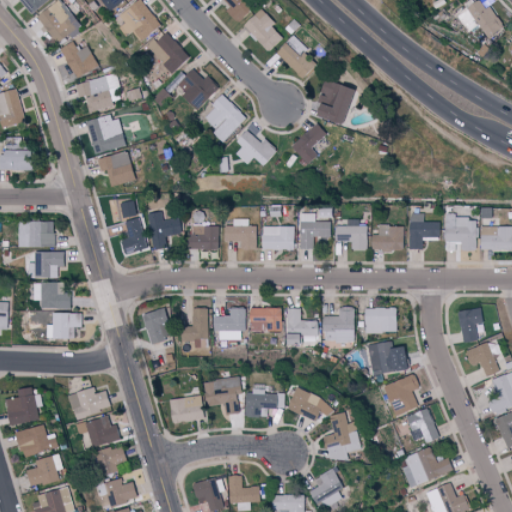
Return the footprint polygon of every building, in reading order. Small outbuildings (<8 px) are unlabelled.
[(22,0),(32,12),(48,0),(22,0)] [(105,0),(113,9),(124,0),(105,0)] [(128,34),(134,29),(143,40),(163,23),(143,0),(137,0),(121,14),(127,21),(121,26),(128,34)] [(227,0),(232,5),(227,10),(240,22),(254,6),(248,0),(227,0)] [(490,37),(506,24),(490,4),(487,6),(482,0),(475,0),(457,14),(471,32),(481,24),(490,37)] [(245,26),(272,49),(284,35),(272,25),(276,20),(261,7),(245,26)] [(191,56),(167,30),(150,46),(174,72),(191,56)] [(278,52),(305,77),(317,64),(305,53),(309,48),(294,34),(278,52)] [(100,66),(90,45),(80,49),(76,40),(63,46),(77,77),(100,66)] [(0,83),(1,82),(0,81),(0,80),(9,73),(0,61),(0,83)] [(201,108),(221,86),(209,74),(205,78),(194,67),(177,85),(201,108)] [(87,95),(91,111),(116,106),(115,99),(123,97),(118,73),(77,82),(81,96),(87,95)] [(345,124),(357,89),(327,78),(319,100),(324,101),(319,115),(345,124)] [(0,91),(0,116),(2,126),(26,120),(18,87),(0,91)] [(225,141),(248,116),(224,94),(205,115),(218,128),(214,132),(225,141)] [(89,120),(95,152),(127,145),(121,113),(89,120)] [(320,154),(313,147),(328,133),(318,122),(293,145),(309,163),(320,154)] [(237,152),(250,163),(255,156),(266,165),(279,148),(265,137),(263,141),(248,129),(238,141),(243,145),(237,152)] [(35,169),(36,150),(25,149),(25,137),(7,137),(7,153),(1,153),(1,168),(35,169)] [(100,156),(103,170),(109,169),(112,184),(136,180),(130,150),(100,156)] [(139,214),(137,199),(122,201),(124,216),(139,214)] [(155,249),(168,247),(166,234),(184,232),(182,217),(164,219),(163,210),(150,211),(155,249)] [(301,247),(315,247),(315,235),(332,235),(333,220),(316,220),(316,212),(302,211),(301,247)] [(410,247),(424,247),(424,235),(441,236),(441,220),(425,220),(425,212),(411,211),(410,247)] [(446,215),(447,249),(460,249),(460,248),(478,248),(478,215),(446,215)] [(148,248),(143,216),(127,219),(130,237),(125,238),(127,251),(148,248)] [(250,217),(235,217),(235,224),(227,224),(226,239),(243,240),(243,247),(258,248),(259,224),(250,224),(250,217)] [(337,224),(337,240),(353,240),(353,248),(368,248),(369,224),(360,224),(360,218),(348,217),(348,224),(337,224)] [(56,244),(56,219),(20,220),(20,245),(56,244)] [(221,247),(220,223),(191,224),(191,248),(221,247)] [(405,249),(406,224),(380,223),(379,232),(373,232),(373,248),(405,249)] [(296,225),(265,224),(264,248),(296,248),(296,225)] [(511,225),(483,224),(482,248),(511,249),(511,225)] [(29,261),(29,275),(60,275),(60,265),(66,265),(66,250),(36,250),(36,261),(29,261)] [(72,291),(66,292),(66,280),(35,281),(35,298),(43,298),(43,307),(73,307),(72,291)] [(0,328),(10,329),(11,300),(0,299),(0,328)] [(183,324),(183,339),(196,339),(195,345),(209,346),(210,307),(194,306),(194,325),(183,324)] [(252,330),(284,329),(284,306),(251,307),(252,330)] [(324,314),(324,330),(328,330),(328,341),(356,341),(356,306),(341,306),(341,314),(324,314)] [(398,331),(398,306),(366,307),(367,331),(398,331)] [(153,342),(172,336),(163,307),(144,313),(153,342)] [(247,307),(226,307),(226,314),(215,314),(215,330),(220,330),(220,339),(242,338),(242,330),(247,330),(247,307)] [(314,342),(314,334),(320,334),(320,319),(302,318),(302,307),(289,307),(288,341),(314,342)] [(484,322),(483,307),(461,309),(464,340),(480,339),(478,323),(484,322)] [(76,336),(76,326),(83,326),(84,312),(54,311),(54,323),(48,323),(48,336),(76,336)] [(410,368),(407,345),(394,346),(393,340),(369,343),(373,373),(410,368)] [(483,361),(488,375),(501,371),(492,341),(468,348),(473,364),(483,361)] [(511,406),(511,371),(494,378),(501,394),(490,399),(496,413),(511,406)] [(421,386),(415,372),(385,384),(397,414),(420,405),(413,390),(421,386)] [(208,404),(226,402),(227,413),(241,411),(239,393),(243,392),(242,375),(206,379),(208,404)] [(263,416),(263,407),(280,407),(280,392),(265,392),(265,384),(255,384),(255,392),(248,391),(247,415),(263,416)] [(20,387),(21,396),(9,397),(11,423),(42,419),(40,406),(45,405),(44,392),(36,393),(35,386),(20,387)] [(69,393),(76,417),(113,407),(107,389),(97,392),(95,386),(69,393)] [(300,386),(290,406),(318,420),(323,410),(332,414),(337,404),(300,386)] [(172,397),(174,421),(204,418),(202,394),(172,397)] [(427,442),(441,437),(431,406),(408,414),(413,429),(422,427),(427,442)] [(337,432),(326,434),(332,458),(366,451),(359,420),(351,422),(349,410),(333,414),(337,432)] [(511,411),(498,417),(510,447),(511,445),(511,411)] [(112,425),(109,414),(86,421),(94,446),(121,438),(117,423),(112,425)] [(18,430),(25,455),(61,446),(57,432),(49,434),(46,423),(18,430)] [(106,474),(119,470),(117,462),(128,458),(123,443),(98,451),(106,474)] [(405,456),(408,465),(404,466),(411,486),(455,469),(450,456),(438,461),(432,446),(405,456)] [(29,469),(33,485),(62,478),(59,468),(65,467),(62,452),(38,458),(40,466),(29,469)] [(345,497),(341,489),(347,486),(337,467),(317,477),(321,485),(312,489),(319,503),(326,500),(328,505),(345,497)] [(231,474),(232,502),(239,501),(240,509),(252,509),(252,499),(262,499),(261,485),(244,486),(243,474),(231,474)] [(201,503),(209,500),(212,510),(225,507),(217,476),(196,482),(201,503)] [(123,483),(122,477),(103,482),(106,492),(108,491),(111,504),(139,498),(135,480),(123,483)] [(428,490),(435,511),(457,511),(472,507),(467,492),(457,495),(453,482),(428,490)] [(38,511),(68,511),(67,505),(76,502),(71,486),(34,496),(38,511)] [(306,511),(307,494),(276,493),(275,510),(283,510),(282,511),(306,511)]
